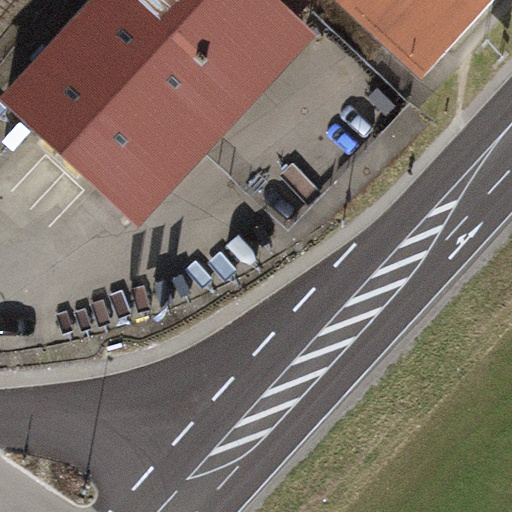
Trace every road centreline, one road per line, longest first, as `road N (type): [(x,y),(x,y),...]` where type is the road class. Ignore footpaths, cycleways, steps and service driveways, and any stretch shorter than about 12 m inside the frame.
road 1 (primary): [(511,132),(167,511)]
road 2 (secondary): [(154,511),(105,478),(0,440)]
